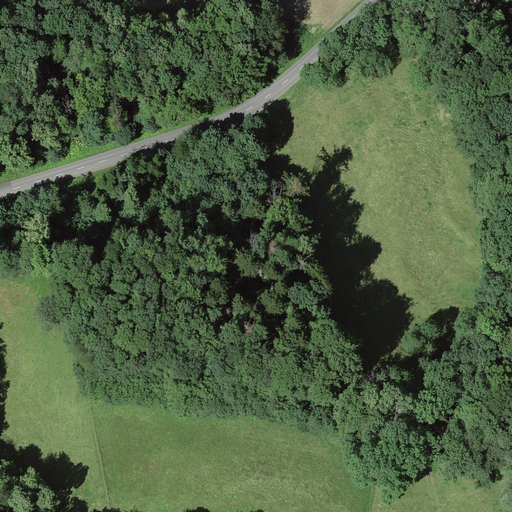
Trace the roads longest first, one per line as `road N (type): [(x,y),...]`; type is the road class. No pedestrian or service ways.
road 1 (secondary): [(376,0),(255,105),(0,193)]
road 2 (track): [(253,0),(195,70),(65,138)]
